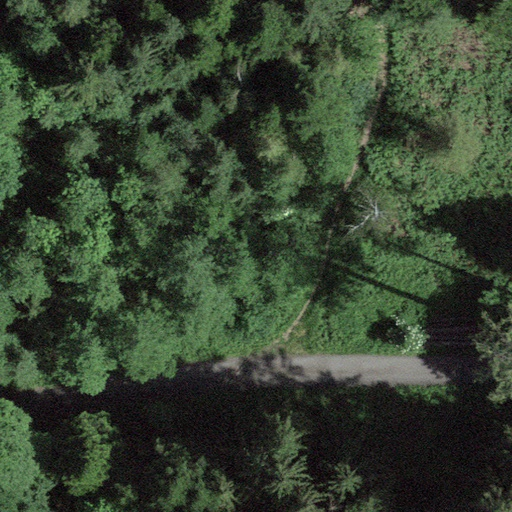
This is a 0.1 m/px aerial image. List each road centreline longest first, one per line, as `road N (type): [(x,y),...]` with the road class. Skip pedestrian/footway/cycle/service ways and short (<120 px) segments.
road 1 (track): [(0,416),(291,379),(511,363)]
road 2 (track): [(411,0),(382,92),(375,206),(291,379)]
